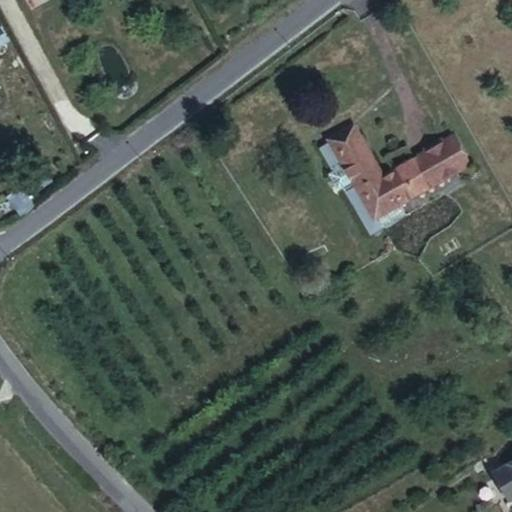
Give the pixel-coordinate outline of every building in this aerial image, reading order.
[(0,21),(0,40),(9,33),(0,21)] [(352,132),(329,146),(372,222),(396,209),(378,177),(352,132)] [(378,177),(396,209),(470,169),(452,136),(378,177)] [(372,222),(329,146),(317,152),(367,240),(403,221),(396,209),(372,222)] [(511,456),(498,464),(511,489),(511,456)]
